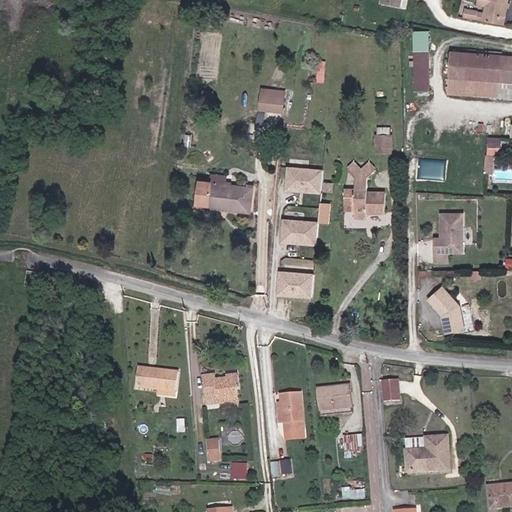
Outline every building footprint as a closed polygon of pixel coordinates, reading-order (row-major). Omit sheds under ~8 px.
[(476,20),(483,22),(504,26),(508,0),(487,0),(485,14),(478,13),(476,20)] [(414,89),(430,89),(429,50),(414,50),(414,89)] [(511,88),(498,88),(500,56),(451,52),(448,93),(511,97),(511,88)] [(511,56),(500,56),(498,88),(511,88),(511,56)] [(260,110),(283,112),(285,92),(262,90),(260,110)] [(203,100),(212,101),(213,93),(204,92),(203,100)] [(501,172),(503,136),(489,135),(486,171),(501,172)] [(392,136),(376,136),(376,149),(392,149),(392,136)] [(356,190),(344,190),(344,204),(355,204),(355,218),(367,218),(367,210),(376,210),(376,213),(385,213),(385,193),(368,193),(367,177),(375,170),(369,164),(362,171),(354,164),(348,170),(356,177),(356,190)] [(322,194),(324,171),(289,168),(287,190),(322,194)] [(212,175),(211,183),(225,185),(226,177),(212,175)] [(211,183),(200,181),(197,205),(208,206),(209,201),(231,203),(230,211),(250,213),(253,188),(225,185),(211,183)] [(208,208),(230,211),(231,203),(209,201),(208,206),(208,208)] [(320,210),(319,224),(329,225),(331,206),(321,205),(320,210)] [(441,240),(435,240),(435,250),(449,250),(463,250),(463,211),(441,211),(441,236),(441,240)] [(317,246),(319,224),(284,220),(282,243),(317,246)] [(449,250),(435,250),(435,259),(449,259),(449,250)] [(314,276),(280,272),(278,296),(312,299),(314,276)] [(441,283),(426,295),(439,312),(443,330),(462,327),(457,303),(441,283)] [(136,387),(158,390),(157,395),(176,397),(179,372),(139,367),(136,387)] [(228,378),(216,379),(216,374),(203,375),(206,406),(226,403),(226,408),(240,407),(238,390),(241,390),(239,374),(227,375),(228,378)] [(398,380),(383,382),(385,402),(400,401),(398,380)] [(353,408),(351,385),(318,388),(321,411),(353,408)] [(281,402),(282,423),(284,423),(285,432),(305,430),(301,392),(280,394),(281,402)] [(353,408),(321,411),(321,417),(354,414),(353,408)] [(345,450),(364,450),(364,433),(345,433),(345,450)] [(427,438),(428,449),(406,450),(408,472),(451,469),(448,436),(427,438)] [(427,438),(406,439),(406,450),(428,449),(427,438)] [(210,461),(221,460),(219,439),(208,440),(210,461)] [(291,461),(281,462),(282,474),(292,473),(291,461)] [(249,462),(234,462),(234,478),(249,478),(249,462)] [(505,490),(489,491),(491,509),(511,507),(511,484),(505,485),(505,490)]
